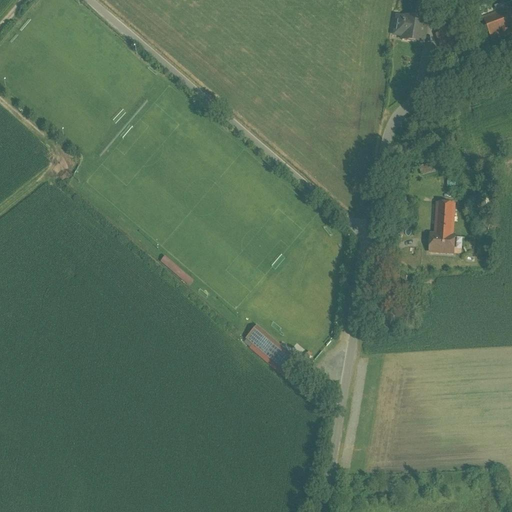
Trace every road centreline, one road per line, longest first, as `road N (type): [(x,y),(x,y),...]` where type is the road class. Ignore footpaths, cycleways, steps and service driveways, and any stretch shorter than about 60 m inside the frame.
road 1 (unclassified): [(89,0),(369,234)]
road 2 (unclassified): [(369,234),(324,511)]
road 3 (unclassified): [(369,234),(403,114),(511,68)]
